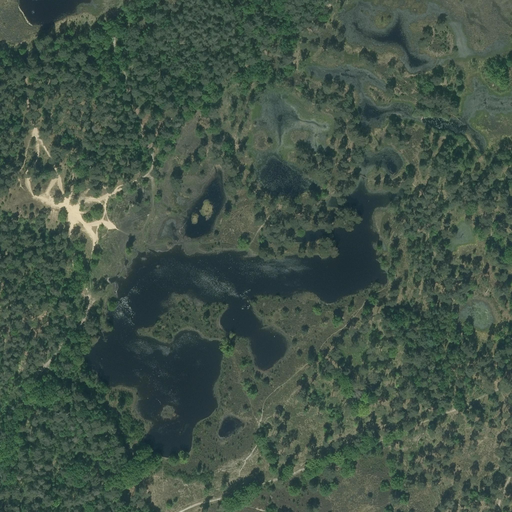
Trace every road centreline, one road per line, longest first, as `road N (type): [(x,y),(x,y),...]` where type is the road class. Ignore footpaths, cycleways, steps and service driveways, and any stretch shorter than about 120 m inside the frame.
road 1 (track): [(181,511),(511,383)]
road 2 (track): [(338,0),(143,139)]
